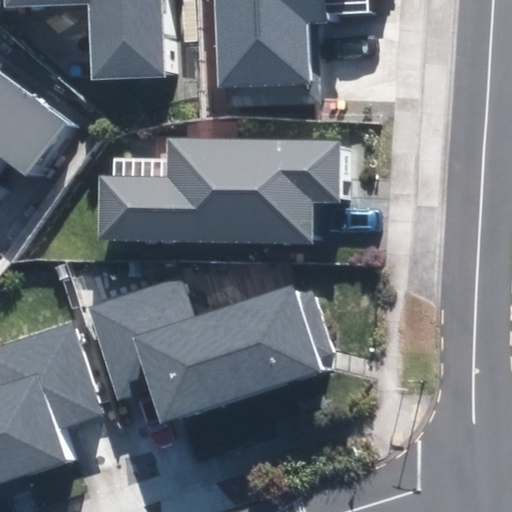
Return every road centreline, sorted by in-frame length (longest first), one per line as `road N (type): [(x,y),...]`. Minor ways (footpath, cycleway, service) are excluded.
road 1 (residential): [(476,484),(498,0)]
road 2 (residential): [(476,484),(425,485),(337,511)]
